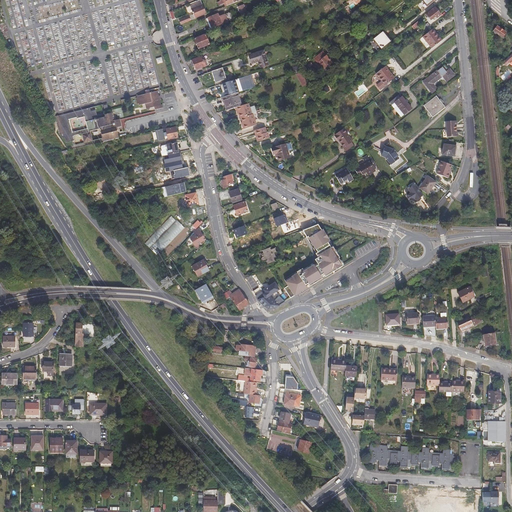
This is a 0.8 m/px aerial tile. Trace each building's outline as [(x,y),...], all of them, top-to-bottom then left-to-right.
[(240,16),(247,14),(244,4),(237,7),(240,16)] [(426,14),(430,19),(435,15),(436,17),(440,14),(435,7),(426,14)] [(207,18),(212,28),(222,23),(222,24),(228,22),(224,13),(219,16),(217,13),(207,18)] [(196,14),(182,20),(184,24),(198,18),(196,14)] [(495,29),(504,36),(506,32),(498,26),(495,29)] [(423,36),(431,47),(440,41),(435,34),(436,33),(433,28),(423,36)] [(382,32),(373,40),(381,50),(390,42),(382,32)] [(194,39),(198,49),(209,44),(205,35),(194,39)] [(250,56),(253,63),(260,61),(262,67),(269,64),(264,50),(250,56)] [(331,65),(323,53),(313,60),(317,64),(318,63),(320,66),(319,66),(324,72),(328,70),(327,68),(331,65)] [(192,61),(193,64),(194,64),(196,69),(200,68),(207,65),(205,60),(203,60),(202,57),(192,61)] [(375,73),(385,85),(394,77),(384,66),(375,73)] [(446,66),(425,83),(431,90),(433,93),(437,90),(434,86),(435,84),(434,83),(442,77),(443,78),(445,77),(449,81),(456,76),(451,70),(450,70),(446,66)] [(211,72),(215,83),(223,81),(224,80),(221,69),(211,72)] [(297,74),(302,85),(307,83),(302,72),(297,74)] [(224,83),(228,96),(236,93),(239,92),(235,80),(227,82),(224,83)] [(240,83),(242,89),(254,86),(252,80),(240,83)] [(137,99),(138,104),(140,106),(147,105),(148,108),(150,111),(152,108),(156,108),(157,110),(164,108),(164,106),(162,106),(161,101),(163,101),(162,96),(160,96),(160,92),(138,97),(138,99),(137,99)] [(224,98),(227,109),(225,109),(226,110),(235,107),(240,106),(236,93),(228,96),(222,98),(224,98)] [(434,94),(423,106),(433,116),(444,105),(434,94)] [(394,103),(403,115),(411,109),(401,97),(394,103)] [(238,111),(240,118),(241,118),(251,115),(248,103),(240,106),(235,107),(236,111),(238,111)] [(91,112),(90,109),(51,118),(53,131),(59,139),(61,140),(62,144),(70,142),(69,137),(84,133),(85,135),(83,135),(84,139),(92,137),(91,134),(90,134),(89,132),(101,130),(102,135),(123,130),(122,124),(117,125),(115,121),(113,113),(106,115),(106,117),(99,119),(97,111),(91,112)] [(241,118),(243,125),(242,125),(243,129),(255,125),(252,114),(251,115),(241,118)] [(456,120),(446,120),(447,136),(457,135),(456,120)] [(166,135),(168,141),(179,138),(176,126),(157,131),(159,139),(164,138),(164,135),(166,135)] [(253,130),(256,141),(268,137),(267,131),(266,131),(264,127),(255,129),(253,130)] [(335,134),(338,140),(340,140),(343,146),(352,140),(344,128),(335,134)] [(124,131),(102,136),(104,143),(125,138),(124,131)] [(352,140),(343,146),(345,150),(354,144),(351,142),(352,140)] [(167,146),(169,155),(180,153),(177,143),(167,146)] [(272,148),(274,154),(276,154),(277,157),(278,161),(290,158),(285,144),(272,148)] [(446,144),(444,155),(455,156),(456,146),(446,144)] [(381,155),(386,157),(390,164),(398,158),(391,149),(384,146),(381,155)] [(353,168),(358,176),(365,172),(367,175),(375,170),(368,159),(353,168)] [(174,162),(176,168),(172,169),(173,172),(176,172),(177,173),(186,170),(184,160),(174,162)] [(440,161),(437,174),(448,178),(449,173),(448,173),(449,169),(451,164),(440,161)] [(334,175),(339,184),(346,180),(348,182),(352,179),(345,168),(334,175)] [(160,181),(161,188),(165,187),(183,183),(182,176),(160,181)] [(225,181),(227,187),(232,186),(230,181),(229,176),(223,178),(224,181),(225,181)] [(427,176),(419,188),(427,193),(430,188),(431,189),(436,182),(427,176)] [(183,183),(165,187),(167,197),(186,192),(183,183)] [(420,197),(423,195),(422,194),(415,183),(408,188),(411,193),(408,195),(408,196),(411,200),(412,200),(414,199),(416,202),(421,199),(420,197)] [(229,192),(231,198),(232,201),(241,197),(238,189),(229,192)] [(186,196),(188,206),(198,204),(195,194),(186,196)] [(233,206),(236,214),(247,211),(244,202),(233,206)] [(232,229),(236,240),(244,237),(244,238),(250,236),(245,224),(232,229)] [(329,242),(318,225),(303,231),(316,254),(318,258),(315,260),(318,265),(315,266),(314,265),(286,283),(289,286),(284,289),(291,298),(325,277),(343,266),(332,248),(331,248),(328,243),(329,242)] [(159,229),(145,243),(150,247),(154,243),(162,251),(179,233),(172,227),(164,235),(159,229)] [(189,237),(196,248),(198,247),(197,244),(204,240),(197,228),(189,237)] [(257,255),(258,259),(261,258),(262,258),(260,260),(261,262),(263,262),(266,261),(267,265),(275,263),(273,258),(275,257),(274,253),(276,253),(274,249),(270,250),(270,248),(261,251),(262,253),(257,255)] [(191,268),(197,278),(208,271),(202,261),(191,268)] [(258,300),(259,301),(265,306),(269,310),(274,309),(278,306),(284,303),(278,296),(273,301),(269,296),(279,290),(275,283),(264,290),(266,292),(263,294),(265,296),(258,300)] [(196,290),(204,304),(214,298),(206,284),(196,290)] [(457,293),(462,302),(474,297),(469,287),(457,293)] [(230,296),(239,310),(248,304),(239,290),(230,296)] [(406,314),(407,324),(418,323),(417,313),(406,314)] [(385,316),(386,326),(399,325),(398,315),(385,316)] [(423,317),(423,328),(436,326),(435,320),(435,318),(435,316),(423,317)] [(435,320),(436,326),(436,329),(447,327),(446,317),(435,318),(435,320)] [(459,326),(461,331),(462,331),(462,332),(466,331),(465,330),(473,326),(472,323),(476,321),(475,319),(466,323),(462,325),(459,326)] [(24,325),(24,337),(35,337),(35,325),(24,325)] [(484,334),(486,345),(496,344),(494,332),(484,334)] [(4,337),(4,348),(16,348),(16,337),(4,337)] [(235,346),(234,351),(248,352),(248,356),(253,357),(254,345),(240,343),(240,347),(235,346)] [(60,355),(59,366),(71,367),(71,355),(60,355)] [(247,360),(247,366),(256,367),(256,364),(255,364),(255,358),(245,357),(245,360),(247,360)] [(333,358),(331,369),(346,370),(346,365),(347,362),(342,362),(342,363),(335,363),(335,358),(333,358)] [(53,364),(42,364),(42,374),(47,374),(47,378),(53,378),(53,364)] [(346,370),(345,376),(356,377),(357,367),(346,365),(346,370)] [(249,371),(248,378),(245,377),(245,376),(238,375),(237,380),(244,381),(253,382),(254,379),(260,380),(260,375),(266,375),(267,371),(247,368),(246,371),(249,371)] [(382,368),(382,380),(397,381),(398,370),(388,370),(388,369),(382,368)] [(23,369),(23,381),(34,381),(34,369),(23,369)] [(428,373),(428,383),(440,384),(441,381),(441,373),(428,373)] [(1,376),(1,384),(16,384),(16,376),(1,376)] [(293,377),(285,376),(285,389),(297,389),(297,383),(293,377)] [(403,377),(403,388),(416,388),(416,377),(403,377)] [(454,381),(453,390),(465,390),(466,379),(461,379),(461,380),(458,380),(454,380),(454,381)] [(253,382),(244,381),(243,394),(255,395),(255,390),(254,390),(255,382),(253,382)] [(440,384),(440,390),(453,391),(453,390),(454,381),(441,381),(440,384)] [(356,386),(355,395),(366,396),(366,387),(356,386)] [(490,389),(490,402),(502,402),(502,391),(497,391),(497,389),(490,389)] [(417,391),(417,402),(421,402),(421,397),(426,397),(426,392),(417,391)] [(286,398),(285,408),(295,409),(295,406),(295,405),(296,394),(286,392),(285,398),(286,398)] [(250,394),(249,401),(258,402),(259,396),(258,395),(255,395),(250,394)] [(2,401),(2,411),(15,411),(15,401),(2,401)] [(43,402),(43,413),(63,413),(62,402),(43,402)] [(72,407),(72,417),(81,417),(81,413),(84,413),(84,403),(74,403),(74,407),(72,407)] [(26,406),(26,417),(40,417),(40,406),(26,406)] [(90,406),(89,417),(107,417),(107,406),(90,406)] [(365,406),(364,417),(375,418),(376,409),(369,408),(369,407),(365,406)] [(468,409),(468,418),(480,419),(480,416),(480,409),(476,409),(474,408),(472,409),(468,409)] [(282,412),(280,420),(283,420),(282,422),(289,424),(291,414),(282,412)] [(308,412),(305,424),(319,428),(322,415),(308,412)] [(489,420),(489,440),(507,440),(507,425),(501,425),(501,421),(489,420)] [(278,429),(283,431),(283,432),(290,434),(292,424),(289,424),(282,422),(282,423),(279,423),(278,429)] [(0,436),(0,446),(11,447),(11,440),(7,440),(7,437),(0,436)] [(31,437),(31,450),(43,450),(43,437),(31,437)] [(300,438),(298,450),(308,452),(311,441),(300,438)] [(14,440),(14,451),(25,451),(25,441),(14,440)] [(51,442),(50,454),(63,454),(63,440),(58,440),(58,442),(51,442)] [(65,444),(65,455),(74,455),(75,455),(75,443),(65,444)] [(374,450),(373,460),(376,461),(376,459),(381,459),(380,463),(390,464),(391,462),(398,462),(398,460),(401,460),(401,450),(388,449),(389,444),(374,444),(374,450)] [(401,450),(401,460),(401,465),(412,466),(412,463),(413,463),(413,456),(413,451),(410,451),(410,446),(402,445),(402,450),(401,450)] [(413,456),(413,463),(419,464),(419,461),(422,461),(422,467),(425,467),(426,447),(424,447),(423,452),(413,451),(413,456)] [(426,447),(425,467),(433,467),(433,465),(440,465),(440,463),(443,463),(443,468),(454,469),(455,454),(451,453),(452,449),(445,448),(444,453),(431,452),(431,447),(426,447)] [(489,451),(489,460),(496,460),(496,462),(500,462),(501,451),(489,451)] [(79,452),(78,464),(92,464),(92,452),(79,452)] [(98,454),(98,467),(110,467),(110,454),(98,454)] [(389,484),(389,492),(397,492),(398,484),(389,484)] [(405,497),(427,497),(427,489),(405,488),(405,497)] [(503,489),(492,489),(492,492),(492,500),(503,500),(503,489)] [(492,500),(492,492),(483,492),(483,501),(492,501),(492,500)] [(204,497),(204,511),(212,511),(213,510),(219,510),(220,500),(216,500),(208,500),(208,497),(204,497)] [(232,503),(232,508),(242,509),(243,501),(236,500),(235,503),(232,503)]
